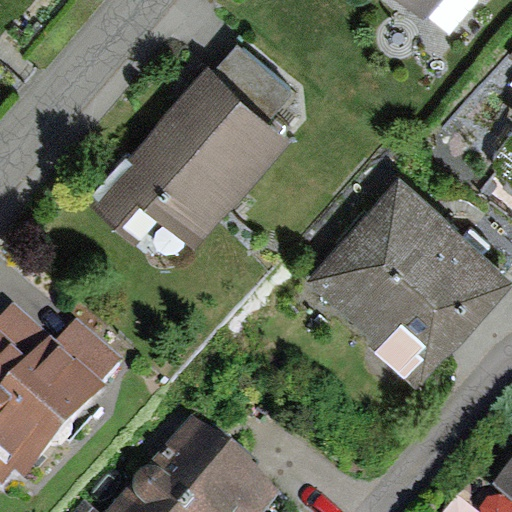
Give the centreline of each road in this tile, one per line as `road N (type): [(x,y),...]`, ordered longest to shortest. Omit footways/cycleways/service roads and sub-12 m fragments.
road 1 (residential): [(511,352),(371,511)]
road 2 (residential): [(126,0),(0,148)]
